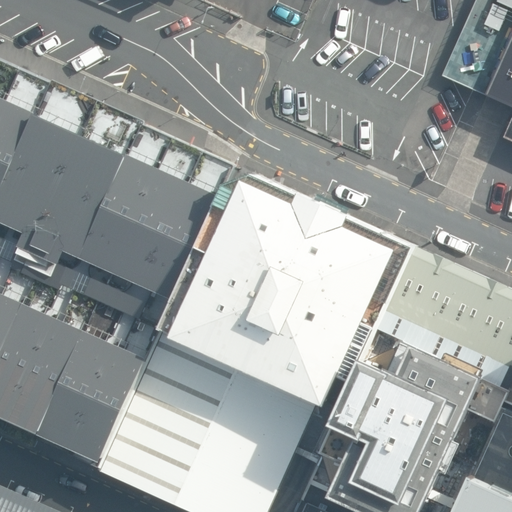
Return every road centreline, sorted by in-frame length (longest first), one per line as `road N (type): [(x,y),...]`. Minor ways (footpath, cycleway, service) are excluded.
road 1 (unclassified): [(511,252),(239,128),(160,59),(36,0)]
road 2 (unclassified): [(119,511),(0,459)]
